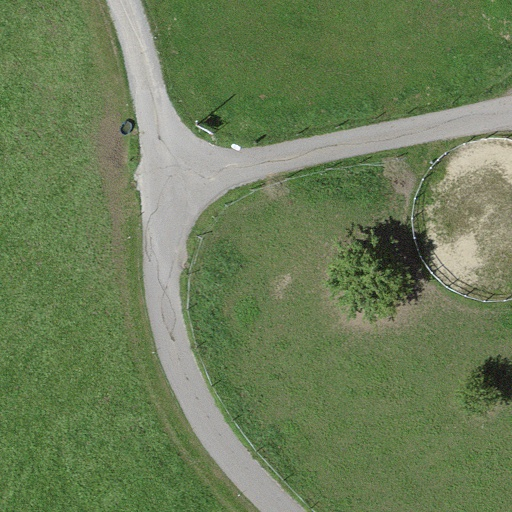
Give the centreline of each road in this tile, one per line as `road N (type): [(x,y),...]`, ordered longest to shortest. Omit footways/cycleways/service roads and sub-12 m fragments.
road 1 (track): [(123,0),(160,134),(167,261),(190,370),(254,491),(281,511)]
road 2 (track): [(162,172),(511,110)]
